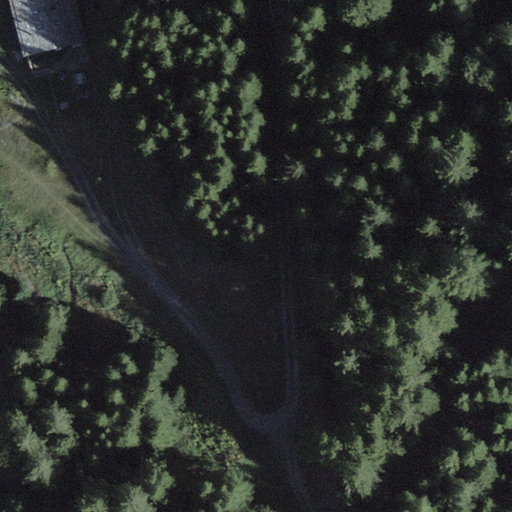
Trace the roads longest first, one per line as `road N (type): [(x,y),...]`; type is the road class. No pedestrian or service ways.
road 1 (track): [(266,0),(281,69),(276,180),(295,400),(276,433),(314,511)]
road 2 (track): [(0,54),(120,235),(154,265),(222,352),(252,411),(276,433)]
road 3 (track): [(154,265),(129,213),(121,70)]
